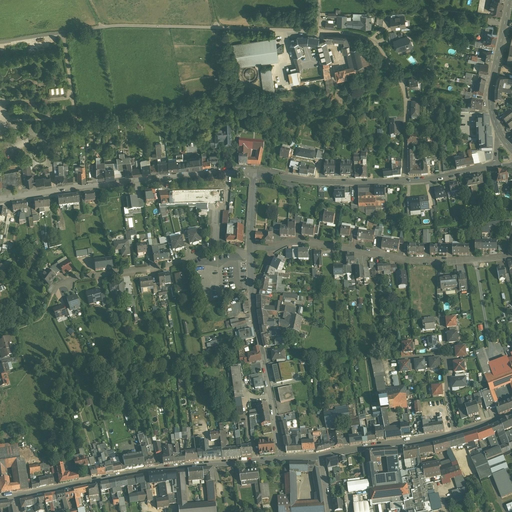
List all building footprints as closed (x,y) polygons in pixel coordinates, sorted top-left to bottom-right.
[(504,0),(500,0),(494,0),(495,2),(492,2),(490,13),(501,15),(504,0)] [(404,15),(390,18),(392,29),(406,26),(404,15)] [(353,20),(347,20),(347,16),(338,16),(338,25),(346,25),(347,25),(353,25),(353,20)] [(371,16),(362,16),(361,19),(353,19),(353,20),(353,25),(353,26),(361,26),(361,27),(371,27),(371,16)] [(493,28),(486,27),(485,32),(484,34),(485,34),(487,34),(488,34),(492,35),(493,28)] [(395,32),(387,33),(390,41),(393,40),(394,41),(398,40),(395,32)] [(492,35),(488,34),(487,34),(485,34),(483,43),(494,45),(495,45),(496,40),(497,36),(492,35)] [(295,42),(291,43),(294,55),(299,53),(303,52),(300,43),(308,42),(308,35),(297,37),(298,41),(295,42)] [(319,37),(308,35),(308,42),(318,44),(318,43),(318,42),(319,37)] [(349,39),(346,36),(327,35),(326,40),(341,41),(344,52),(347,51),(351,50),(350,47),(349,39)] [(398,40),(394,41),(397,50),(408,46),(408,47),(409,48),(412,47),(413,46),(411,41),(409,41),(407,36),(398,40)] [(276,37),(234,43),(237,65),(279,59),(277,51),(277,45),(276,37)] [(318,42),(318,43),(318,44),(323,60),(328,59),(331,58),(326,40),(318,42)] [(483,43),(475,42),(475,44),(474,47),(493,50),(494,45),(483,43)] [(350,47),(351,50),(354,64),(355,63),(355,65),(357,65),(372,61),(370,51),(367,48),(363,49),(361,44),(350,47)] [(491,52),(482,51),(481,58),(484,59),(489,60),(491,52)] [(303,67),(299,53),(294,55),(298,68),(303,67)] [(303,67),(298,68),(300,79),(325,75),(324,64),(303,67)] [(488,66),(480,64),(478,71),(487,73),(488,66)] [(271,65),(261,66),(265,91),(275,90),(271,65)] [(345,66),(336,68),(338,77),(347,75),(346,71),(345,66)] [(298,68),(292,69),(294,80),(300,79),(298,68)] [(331,75),(325,75),(327,84),(334,83),(332,74),(331,74),(331,75)] [(472,77),(465,76),(464,84),(471,85),(472,77)] [(412,79),(409,79),(410,88),(415,87),(415,85),(418,85),(418,82),(417,78),(412,79)] [(486,81),(478,79),(477,86),(485,88),(486,81)] [(476,86),(475,95),(483,96),(485,88),(477,86),(476,86)] [(483,102),(472,100),(471,110),(475,111),(475,110),(482,111),(483,102)] [(511,113),(511,112),(504,117),(502,119),(506,124),(511,119),(511,113)] [(489,118),(478,118),(478,122),(476,122),(476,135),(479,135),(479,148),(481,148),(482,151),(492,151),(492,130),(489,130),(489,118)] [(390,123),(389,123),(390,136),(391,136),(391,135),(394,135),(395,136),(398,136),(400,134),(400,132),(399,131),(399,126),(398,126),(398,122),(397,122),(390,123)] [(230,128),(227,126),(225,128),(224,128),(225,134),(216,134),(216,137),(213,137),(213,138),(211,139),(211,141),(213,141),(213,143),(216,143),(216,145),(225,145),(225,148),(231,148),(231,133),(231,128),(230,128)] [(264,142),(252,141),(240,140),(239,148),(248,149),(258,150),(263,150),(264,142)] [(248,149),(239,148),(239,156),(248,156),(248,149)] [(290,151),(282,149),(280,155),(284,156),(284,158),(288,159),(290,151)] [(297,149),(296,157),(313,160),(315,152),(297,149)] [(263,150),(258,150),(256,160),(247,160),(247,165),(260,166),(263,150)] [(248,156),(239,156),(239,164),(247,165),(247,160),(248,156)] [(30,165),(29,157),(21,158),(22,167),(30,165)] [(202,157),(189,159),(189,160),(186,160),(187,169),(203,167),(202,162),(202,157)] [(460,159),(454,161),(456,169),(466,167),(465,162),(464,158),(460,159)] [(150,164),(148,164),(147,159),(146,159),(140,160),(142,168),(143,175),(151,173),(150,165),(150,164)] [(177,161),(173,162),(174,171),(187,169),(186,160),(183,161),(177,161)] [(166,163),(158,164),(158,165),(159,172),(170,171),(168,162),(166,163)] [(335,163),(324,163),(324,175),(335,175),(335,163)] [(351,164),(341,163),(341,175),(351,176),(351,164)] [(22,167),(22,170),(24,177),(31,175),(30,165),(22,167)] [(401,170),(396,170),(395,166),(392,166),(392,170),(393,177),(401,176),(401,169),(401,170)] [(102,172),(99,173),(99,167),(96,168),(96,173),(97,180),(105,179),(105,170),(105,167),(102,167),(102,172)] [(421,167),(413,167),(412,167),(412,176),(421,176),(421,167)] [(305,169),(301,168),(300,169),(299,174),(299,175),(308,176),(308,174),(309,169),(305,169)] [(114,174),(113,169),(105,170),(105,179),(114,178),(114,174)] [(19,172),(0,175),(2,188),(8,187),(9,188),(11,188),(12,188),(11,187),(22,185),(22,187),(23,187),(23,186),(25,186),(24,177),(22,170),(18,170),(19,172)] [(501,172),(495,173),(496,180),(497,183),(498,183),(507,182),(508,181),(506,172),(501,173),(501,172)] [(59,175),(55,175),(56,185),(64,184),(64,176),(63,174),(59,175)] [(31,175),(24,177),(25,185),(33,184),(31,175)] [(67,176),(66,176),(64,176),(64,184),(73,183),(73,177),(67,177),(67,176)] [(46,178),(35,180),(37,188),(51,185),(50,179),(46,180),(46,178)] [(475,178),(469,179),(470,182),(466,182),(467,188),(471,187),(471,188),(472,188),(472,187),(477,186),(475,178)] [(299,185),(279,181),(279,184),(299,190),(299,185)] [(457,183),(449,184),(449,187),(451,193),(451,192),(455,192),(458,192),(457,183)] [(375,186),(358,187),(359,207),(365,207),(376,207),(375,203),(375,197),(375,188),(375,186)] [(375,188),(375,197),(381,197),(384,197),(384,188),(375,188)] [(443,188),(435,190),(434,190),(436,201),(445,199),(443,188)] [(344,189),(335,189),(335,193),(334,193),(333,194),(333,196),(334,197),(335,197),(335,199),(342,199),(344,199),(344,194),(344,189)] [(151,190),(144,191),(146,203),(153,202),(152,195),(151,190)] [(94,192),(84,194),(84,197),(85,202),(95,200),(94,192)] [(351,193),(344,194),(344,199),(342,199),(342,203),(351,202),(351,193)] [(71,195),(57,197),(59,207),(73,205),(73,204),(71,195)] [(136,198),(130,199),(126,199),(128,209),(131,209),(131,210),(138,209),(136,200),(136,198)] [(428,198),(419,199),(420,212),(429,210),(428,198)] [(419,199),(410,200),(411,213),(420,212),(419,199)] [(42,200),(33,201),(35,210),(38,210),(37,209),(39,209),(44,209),(42,200)] [(19,203),(12,204),(13,212),(20,211),(19,203)] [(376,207),(365,207),(366,215),(376,215),(376,207)] [(325,212),(324,216),(323,223),(327,224),(327,223),(333,224),(335,215),(327,214),(327,212),(325,212)] [(315,226),(303,224),(302,232),(301,235),(313,237),(314,234),(315,226)] [(233,226),(232,235),(227,235),(227,242),(230,242),(243,243),(243,227),(233,226)] [(350,228),(342,227),(340,236),(349,237),(349,235),(350,228)] [(282,228),(280,228),(280,231),(280,237),(288,237),(288,228),(282,228)] [(198,231),(193,232),(195,244),(198,243),(201,242),(200,235),(198,231)] [(366,232),(358,231),(357,237),(357,240),(365,241),(366,232)] [(372,233),(366,232),(365,241),(373,242),(374,236),(375,232),(374,232),(372,231),(372,233)] [(193,232),(187,233),(188,238),(190,245),(192,244),(193,245),(195,244),(193,232)] [(265,234),(256,233),(255,241),(264,242),(265,234)] [(273,234),(265,233),(265,234),(264,242),(272,242),(273,234)] [(181,236),(175,238),(178,250),(181,249),(184,248),(182,241),(181,236)] [(175,238),(170,239),(171,244),(172,251),(175,250),(175,251),(178,250),(175,238)] [(391,241),(383,239),(381,249),(390,250),(391,241)] [(128,241),(114,243),(115,251),(121,250),(122,256),(130,255),(128,241)] [(397,242),(391,241),(390,250),(398,251),(399,244),(400,241),(399,241),(397,241),(397,242)] [(145,244),(143,245),(136,246),(137,254),(146,253),(145,244)] [(416,246),(407,246),(407,255),(416,255),(416,246)] [(424,246),(416,246),(416,255),(424,255),(424,246)] [(438,246),(430,246),(430,255),(438,255),(438,246)] [(446,246),(438,246),(438,255),(446,255),(446,246)] [(461,246),(452,246),(452,255),(461,255),(461,246)] [(469,246),(461,246),(461,255),(469,255),(469,246)] [(87,250),(76,251),(77,257),(93,255),(92,249),(87,250)] [(308,250),(298,250),(298,259),(298,260),(308,260),(308,250)] [(158,252),(160,261),(168,260),(167,256),(169,255),(168,254),(167,254),(167,251),(158,252)] [(322,253),(314,253),(314,263),(317,263),(318,264),(317,265),(319,268),(320,267),(322,266),(322,263),(322,253)] [(111,259),(94,262),(95,271),(102,270),(105,270),(105,269),(112,269),(111,259)] [(277,261),(271,259),(267,267),(272,269),(276,271),(277,271),(277,270),(280,263),(280,262),(277,261)] [(68,261),(59,266),(61,270),(64,274),(72,269),(68,261)] [(58,264),(50,269),(51,270),(56,274),(61,270),(59,266),(58,264)] [(343,266),(333,266),(334,275),(343,274),(343,266)] [(503,267),(497,268),(499,279),(505,278),(504,274),(505,274),(504,271),(503,267)] [(47,271),(45,274),(44,273),(41,277),(44,281),(48,284),(51,280),(52,281),(55,277),(48,272),(47,271)] [(405,272),(397,273),(398,286),(399,288),(406,288),(405,285),(406,285),(406,281),(406,277),(405,277),(405,272)] [(184,273),(175,275),(177,289),(186,287),(185,282),(184,273)] [(465,275),(458,276),(458,277),(459,287),(459,289),(459,291),(466,291),(467,290),(466,285),(465,275)] [(455,277),(443,279),(443,280),(444,287),(445,289),(455,288),(455,287),(456,286),(455,277)] [(152,278),(139,279),(141,289),(153,287),(153,284),(152,278)] [(122,282),(109,284),(110,289),(114,289),(115,298),(124,297),(122,282)] [(277,291),(272,291),(272,292),(284,293),(284,286),(277,285),(277,291)] [(93,292),(86,294),(86,293),(89,305),(101,301),(102,301),(100,295),(99,290),(93,291),(93,292)] [(67,299),(71,311),(80,308),(76,296),(73,297),(73,296),(69,297),(69,298),(67,299)] [(264,302),(257,302),(257,312),(265,312),(265,305),(264,302)] [(280,304),(274,303),(274,305),(273,305),(274,306),(275,309),(275,313),(277,313),(280,314),(282,304),(280,304)] [(292,306),(282,304),(280,314),(290,316),(292,306)] [(64,310),(62,305),(53,309),(54,312),(53,313),(54,315),(55,315),(57,318),(66,315),(64,310)] [(274,306),(265,305),(265,312),(266,312),(275,313),(275,309),(274,306)] [(265,312),(257,312),(259,325),(265,324),(266,328),(268,328),(268,327),(267,321),(266,317),(266,312),(265,312)] [(302,319),(292,316),(291,320),(290,324),(288,331),(299,334),(302,319)] [(455,318),(446,319),(447,328),(449,328),(456,327),(455,318)] [(238,319),(230,321),(231,323),(232,328),(241,326),(246,325),(245,319),(238,321),(238,319)] [(290,324),(274,321),(275,327),(279,327),(280,329),(288,331),(290,324)] [(425,322),(423,322),(423,327),(425,327),(426,328),(426,331),(435,330),(434,326),(435,326),(435,321),(434,321),(425,322)] [(248,330),(245,331),(246,340),(255,338),(253,329),(248,330)] [(450,334),(448,334),(449,343),(457,342),(456,333),(450,334)] [(9,337),(2,339),(3,340),(0,341),(0,348),(2,353),(1,354),(2,358),(8,356),(8,355),(12,354),(9,344),(11,343),(9,337)] [(208,338),(208,343),(206,343),(207,347),(217,345),(217,337),(208,338)] [(289,339),(281,337),(282,342),(283,342),(286,342),(286,347),(289,347),(289,339)] [(240,341),(237,342),(238,348),(243,347),(254,345),(256,353),(260,353),(256,338),(246,340),(240,341)] [(429,350),(437,350),(436,338),(435,339),(428,339),(429,350)] [(411,344),(403,344),(404,353),(412,352),(412,350),(411,344)] [(457,348),(456,349),(457,357),(465,356),(464,348),(457,348)] [(492,372),(483,349),(475,352),(484,375),(492,372)] [(284,350),(272,351),(272,360),(277,360),(280,360),(280,359),(285,359),(284,350)] [(256,353),(248,355),(249,360),(249,363),(261,360),(260,353),(256,353)] [(381,358),(370,358),(375,379),(383,378),(385,378),(381,358)] [(489,365),(492,372),(510,365),(507,358),(489,365)] [(438,360),(430,361),(430,363),(431,369),(439,368),(438,360)] [(424,361),(415,362),(416,371),(424,370),(425,370),(424,363),(424,361)] [(2,365),(0,365),(0,376),(6,374),(10,373),(9,369),(7,364),(7,363),(2,365)] [(409,363),(400,364),(401,372),(410,371),(409,365),(409,363)] [(463,363),(454,364),(455,372),(464,372),(463,363)] [(273,368),(276,384),(292,381),(291,374),(295,374),(294,368),(290,369),(289,365),(273,368)] [(511,371),(510,365),(492,372),(495,379),(511,372),(511,371)] [(240,367),(231,369),(235,398),(241,398),(244,397),(240,367)] [(492,372),(484,375),(486,382),(495,379),(492,372)] [(511,372),(495,379),(486,382),(489,389),(490,391),(492,391),(510,384),(511,383),(511,372)] [(0,376),(0,386),(9,384),(6,374),(0,376)] [(455,378),(451,379),(452,388),(461,387),(461,386),(464,386),(466,385),(465,377),(464,378),(455,378)] [(383,378),(375,379),(377,391),(385,390),(383,378)] [(255,389),(264,387),(262,379),(258,379),(250,381),(251,385),(254,385),(255,389)] [(294,400),(292,386),(278,389),(281,403),(294,400)] [(433,388),(432,388),(433,396),(439,396),(442,395),(441,387),(439,387),(433,388)] [(397,388),(392,389),(394,409),(394,411),(403,410),(400,388),(397,388)] [(385,390),(377,391),(379,400),(387,399),(389,409),(394,409),(392,389),(385,390)] [(490,391),(489,389),(478,393),(478,394),(480,398),(480,399),(483,398),(486,409),(490,408),(490,409),(496,407),(495,406),(496,406),(494,403),(491,393),(490,391)] [(241,398),(235,398),(237,415),(243,414),(241,398)] [(387,399),(379,400),(381,411),(386,410),(389,409),(387,399)] [(496,406),(495,406),(496,407),(499,415),(509,411),(506,403),(506,402),(502,404),(496,406)] [(472,403),(469,405),(469,406),(465,407),(468,418),(479,414),(476,403),(473,404),(472,403)] [(267,404),(258,406),(259,413),(260,415),(268,414),(267,404)] [(348,409),(335,412),(337,421),(337,422),(350,420),(350,418),(348,409)] [(465,409),(461,410),(460,409),(459,410),(462,420),(468,418),(465,409)] [(335,412),(324,414),(324,416),(324,417),(325,423),(330,422),(337,421),(335,412)] [(268,414),(260,415),(260,419),(261,425),(270,424),(268,414)] [(260,415),(250,417),(251,427),(256,426),(255,420),(260,419),(260,415)] [(359,418),(354,418),(354,417),(350,418),(350,420),(351,426),(353,425),(354,430),(361,429),(360,428),(359,421),(359,418)] [(511,417),(500,422),(504,431),(511,427),(511,417)] [(285,422),(280,423),(283,438),(288,438),(285,422)] [(409,422),(404,423),(404,425),(400,425),(400,428),(401,438),(411,436),(409,424),(409,422)] [(500,422),(491,427),(494,433),(497,432),(498,434),(500,438),(505,436),(504,431),(500,422)] [(438,424),(432,425),(433,433),(444,431),(443,423),(442,423),(438,424)] [(428,426),(423,426),(424,434),(433,433),(432,425),(428,426)] [(366,428),(365,427),(360,428),(361,429),(361,431),(363,443),(370,442),(368,434),(367,435),(366,428)] [(491,427),(480,431),(478,431),(476,432),(479,440),(479,441),(481,440),(488,438),(495,435),(494,433),(491,427)] [(384,430),(386,438),(386,440),(401,438),(400,428),(389,430),(384,430)] [(384,429),(375,430),(376,434),(376,440),(386,438),(384,430),(384,429)] [(476,432),(463,436),(465,444),(472,442),(479,440),(476,432)] [(220,433),(210,434),(210,437),(211,441),(218,440),(221,440),(220,433)] [(342,433),(333,435),(334,439),(332,439),(333,443),(329,444),(330,448),(344,445),(343,440),(342,433)] [(146,438),(144,438),(143,434),(137,436),(140,448),(142,454),(147,453),(150,452),(147,438),(146,438)] [(495,435),(488,438),(492,450),(499,447),(495,435)] [(151,436),(147,438),(150,452),(155,451),(153,444),(151,436)] [(353,436),(349,437),(349,439),(350,445),(362,443),(362,438),(358,439),(358,436),(353,436)] [(463,436),(447,441),(450,449),(458,447),(462,446),(465,445),(465,444),(463,436)] [(505,436),(500,438),(503,446),(504,446),(508,444),(505,436)] [(288,438),(283,438),(285,446),(286,446),(286,453),(299,452),(299,445),(298,437),(293,438),(294,445),(291,445),(290,438),(288,438)] [(324,440),(321,440),(322,444),(323,450),(326,450),(330,448),(329,444),(328,439),(324,440)] [(273,441),(258,442),(260,454),(275,453),(274,444),(273,441)] [(314,441),(302,442),(302,452),(315,451),(314,441)] [(447,441),(433,444),(435,452),(435,453),(448,450),(450,449),(447,441)] [(208,442),(199,442),(200,453),(196,453),(197,460),(197,461),(209,460),(209,452),(208,442)] [(251,444),(241,445),(241,447),(242,455),(252,454),(251,444)] [(319,445),(315,445),(316,452),(323,450),(322,444),(319,445)] [(433,444),(420,446),(422,454),(435,452),(433,444)] [(105,445),(100,446),(101,452),(98,453),(99,455),(100,459),(101,459),(101,461),(102,461),(105,460),(104,458),(109,457),(108,454),(105,445)] [(503,446),(500,447),(502,454),(511,450),(509,446),(505,448),(504,446),(503,446)] [(171,447),(167,448),(167,452),(164,452),(164,456),(172,455),(171,447)] [(238,448),(226,449),(226,458),(242,457),(242,455),(241,447),(238,448)] [(415,447),(403,449),(404,455),(405,461),(410,460),(413,460),(417,459),(415,447)] [(477,456),(471,458),(472,461),(474,465),(480,480),(492,475),(508,469),(502,454),(500,447),(499,447),(492,450),(477,456)] [(18,448),(0,450),(0,467),(3,467),(13,465),(20,464),(20,460),(18,448)] [(83,449),(79,450),(80,455),(73,457),(73,460),(85,457),(83,448),(83,449)] [(450,449),(448,450),(448,455),(452,464),(457,463),(450,449)] [(379,451),(374,451),(365,452),(367,463),(367,467),(366,467),(367,470),(368,474),(368,475),(374,474),(373,464),(375,464),(375,458),(385,457),(384,450),(380,451),(380,450),(379,451)] [(195,451),(184,452),(185,454),(185,461),(197,460),(196,453),(196,451),(195,451)] [(222,451),(213,452),(213,459),(223,458),(222,451)] [(142,454),(122,457),(123,462),(125,469),(132,468),(133,469),(136,468),(144,466),(144,463),(143,459),(142,454)] [(185,454),(181,454),(178,455),(176,455),(176,457),(177,457),(177,462),(185,462),(185,461),(185,454)] [(164,456),(163,456),(162,458),(163,464),(173,463),(172,455),(164,456)] [(393,456),(390,456),(392,474),(397,473),(400,473),(399,468),(398,456),(393,456)] [(39,464),(40,471),(44,470),(44,469),(47,468),(51,468),(49,457),(42,458),(43,464),(39,464)] [(85,457),(73,460),(76,469),(84,467),(84,466),(87,465),(85,457)] [(148,458),(143,459),(144,463),(144,466),(144,467),(154,465),(153,458),(150,458),(148,458)] [(338,458),(327,460),(328,468),(334,467),(339,466),(338,458)] [(472,461),(459,466),(460,470),(474,465),(472,461)] [(408,497),(411,511),(431,511),(432,511),(429,496),(428,492),(427,487),(425,479),(422,466),(421,462),(418,463),(418,466),(417,468),(417,471),(416,471),(417,477),(412,478),(413,487),(407,488),(408,497)] [(440,462),(422,466),(425,479),(440,476),(439,468),(441,467),(440,462)] [(308,471),(308,463),(290,463),(290,467),(285,467),(285,475),(295,475),(296,475),(296,474),(296,472),(308,472),(308,471)] [(318,468),(316,463),(308,463),(308,471),(313,471),(318,470),(318,468)] [(441,467),(439,468),(440,476),(442,481),(450,479),(454,478),(455,477),(462,475),(460,470),(459,466),(457,463),(452,464),(441,467)] [(20,464),(13,465),(15,485),(16,491),(24,490),(20,464)] [(39,464),(29,466),(30,474),(34,474),(33,472),(40,471),(39,464)] [(106,464),(103,465),(103,467),(105,474),(113,472),(112,466),(111,464),(106,464)] [(112,466),(113,472),(121,471),(120,464),(115,465),(112,466)] [(101,467),(100,467),(99,466),(95,467),(95,468),(96,470),(97,470),(98,470),(99,475),(105,474),(103,467),(101,467)] [(94,468),(89,469),(90,474),(91,476),(97,475),(96,470),(95,468),(94,468)] [(213,468),(202,469),(203,476),(207,476),(207,477),(214,476),(213,468)] [(202,469),(187,470),(188,478),(188,481),(192,481),(203,480),(203,476),(202,469)] [(511,478),(508,469),(492,475),(501,498),(511,493),(511,478)] [(318,470),(313,471),(317,493),(315,493),(315,503),(324,503),(318,470)] [(77,475),(70,476),(70,474),(64,475),(64,471),(58,472),(60,483),(68,482),(79,479),(78,477),(77,475)] [(182,471),(175,472),(176,481),(176,482),(183,481),(183,478),(182,471)] [(245,471),(239,471),(241,482),(247,481),(247,485),(255,484),(254,481),(259,480),(258,471),(246,472),(246,473),(245,473),(245,471)] [(416,471),(404,473),(406,479),(412,478),(417,477),(416,471)] [(175,472),(164,473),(165,482),(172,481),(176,481),(175,472)] [(404,472),(400,473),(397,473),(399,486),(407,485),(406,479),(404,473),(404,472)] [(164,473),(148,474),(148,475),(149,484),(154,484),(154,485),(157,485),(157,483),(159,483),(165,482),(164,473)] [(374,476),(376,489),(399,486),(397,473),(392,474),(374,476)] [(374,476),(374,474),(368,475),(369,481),(370,490),(376,489),(374,476)] [(53,475),(45,477),(46,478),(47,485),(54,484),(53,475)] [(142,475),(135,477),(136,484),(136,485),(144,483),(142,475)] [(295,475),(285,475),(286,495),(290,495),(291,505),(296,505),(295,495),(295,491),(295,475)] [(455,477),(454,478),(458,490),(452,492),(455,503),(468,499),(466,492),(468,491),(462,475),(455,477)] [(135,477),(125,479),(127,486),(127,487),(130,487),(130,485),(136,484),(135,477)] [(4,479),(0,479),(0,488),(1,493),(16,491),(15,485),(9,485),(8,478),(4,479)] [(46,478),(39,480),(39,483),(31,484),(32,488),(40,487),(47,485),(47,486),(47,485),(46,478)] [(125,478),(114,481),(116,488),(127,486),(125,479),(125,478)] [(183,481),(176,482),(177,500),(178,504),(177,504),(178,507),(185,507),(183,481)] [(347,483),(347,484),(348,492),(370,490),(369,481),(347,483)] [(106,482),(99,484),(100,491),(104,490),(110,489),(109,482),(106,482)] [(165,482),(159,483),(159,485),(161,485),(162,489),(162,490),(163,490),(164,495),(164,499),(165,507),(166,510),(165,510),(165,511),(169,511),(168,507),(168,504),(167,496),(165,484),(165,482)] [(267,484),(260,485),(262,504),(263,505),(269,505),(269,504),(267,484)] [(96,485),(87,487),(88,492),(89,497),(98,495),(96,485)] [(376,489),(370,490),(372,501),(390,499),(403,497),(408,497),(407,488),(407,485),(399,486),(376,489)] [(87,486),(73,489),(74,495),(78,494),(88,492),(87,487),(87,486)] [(73,489),(64,492),(66,499),(74,497),(74,495),(73,489)] [(64,492),(56,493),(57,500),(62,500),(66,499),(64,492)] [(51,494),(44,495),(45,501),(45,503),(52,502),(51,494)] [(434,495),(429,496),(432,511),(442,510),(438,494),(434,495)] [(44,495),(32,498),(33,505),(34,505),(41,504),(41,501),(45,501),(44,495)] [(131,496),(128,496),(129,503),(138,501),(137,495),(131,496)] [(172,495),(167,496),(168,504),(177,504),(178,504),(177,500),(174,500),(173,500),(172,495)] [(290,495),(286,495),(286,496),(277,496),(278,511),(290,511),(291,505),(290,495)] [(411,511),(408,497),(403,497),(404,503),(404,505),(405,510),(404,511),(405,511),(411,511)] [(32,498),(20,500),(21,508),(24,507),(33,505),(32,498)] [(164,499),(156,501),(157,509),(165,507),(164,499)] [(341,500),(333,501),(335,511),(342,510),(341,500)] [(15,511),(14,502),(0,503),(0,504),(1,509),(8,508),(8,511),(15,511)] [(369,511),(368,502),(361,503),(353,504),(354,511),(369,511)] [(296,505),(291,505),(290,511),(325,511),(324,503),(315,503),(296,505)]
